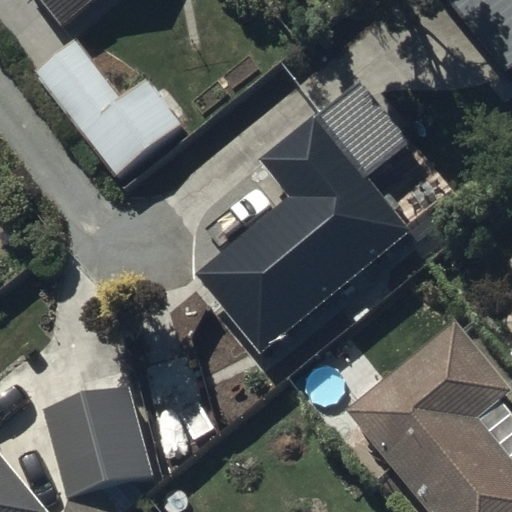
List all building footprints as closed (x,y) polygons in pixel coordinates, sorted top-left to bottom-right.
[(97,0),(32,0),(66,41),(99,14),(92,5),(97,0)] [(511,0),(433,0),(511,91),(511,0)] [(75,53),(35,87),(119,188),(183,134),(147,91),(124,111),(75,53)] [(295,93),(325,129),(263,179),(291,214),(198,290),(262,369),(417,242),(375,191),(416,158),(336,60),(295,93)] [(511,411),(511,400),(458,336),(350,427),(421,511),(511,511),(511,423),(506,416),(511,411)] [(134,399),(46,421),(69,511),(156,490),(134,399)] [(0,511),(37,511),(0,468),(0,511)]
